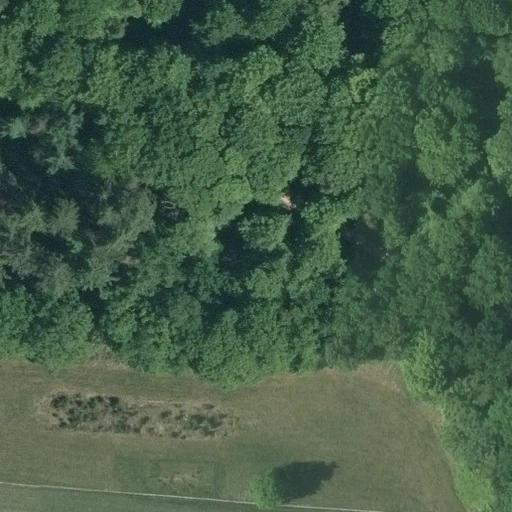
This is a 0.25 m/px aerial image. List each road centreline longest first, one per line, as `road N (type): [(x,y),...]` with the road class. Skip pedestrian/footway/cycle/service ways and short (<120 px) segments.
road 1 (track): [(511,413),(462,331),(402,268),(307,207),(83,97)]
road 2 (track): [(33,95),(380,109)]
road 3 (track): [(380,109),(511,116)]
